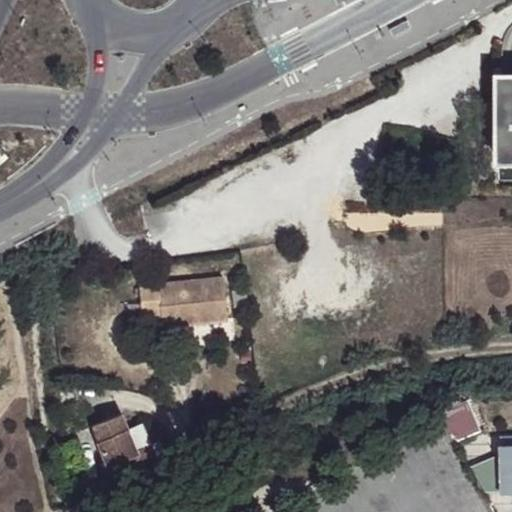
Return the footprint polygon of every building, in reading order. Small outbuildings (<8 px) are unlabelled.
[(511,79),(498,79),(498,162),(511,161),(511,79)] [(164,327),(198,326),(230,324),(227,282),(163,285),(162,281),(141,282),(145,320),(164,319),(164,327)] [(99,360),(87,285),(65,289),(77,364),(99,360)] [(452,439),(474,429),(459,401),(438,410),(452,439)] [(119,412),(89,425),(107,467),(115,464),(121,478),(160,461),(163,454),(157,440),(146,444),(139,426),(127,431),(119,412)] [(511,437),(497,438),(498,449),(511,448),(511,437)] [(511,448),(498,449),(499,492),(511,491),(511,448)] [(110,484),(121,478),(115,464),(107,467),(107,466),(99,469),(105,483),(110,484)]
